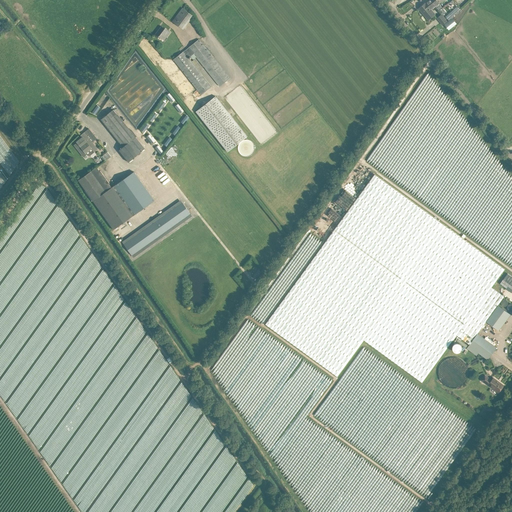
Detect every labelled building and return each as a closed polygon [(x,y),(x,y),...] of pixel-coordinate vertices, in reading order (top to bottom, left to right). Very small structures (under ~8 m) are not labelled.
[(429,0),(426,3),(429,6),(430,6),(432,9),(433,9),(436,7),(441,14),(442,14),(443,15),(446,12),(439,4),(440,4),(439,3),(437,0),(436,0),(429,0)] [(431,9),(432,9),(430,6),(429,6),(426,3),(419,8),(428,20),(435,14),(431,9)] [(462,9),(459,6),(457,8),(456,7),(446,16),(449,20),(462,9)] [(183,29),(192,15),(181,8),(172,22),(183,29)] [(446,22),(447,21),(443,15),(442,14),(441,14),(437,18),(442,25),(446,22)] [(448,29),(456,23),(452,19),(445,25),(448,29)] [(156,36),(164,41),(169,32),(162,27),(156,36)] [(199,38),(172,58),(199,95),(211,86),(199,70),(201,69),(193,58),(196,56),(218,86),(229,78),(199,38)] [(175,99),(169,92),(166,95),(172,102),(175,99)] [(247,136),(216,96),(196,112),(227,152),(247,136)] [(161,109),(166,102),(163,100),(158,107),(161,109)] [(183,111),(178,104),(175,106),(181,113),(183,111)] [(95,115),(100,108),(97,105),(92,112),(95,115)] [(130,130),(116,113),(113,109),(101,119),(104,123),(123,147),(119,150),(129,162),(141,152),(145,148),(136,137),(137,136),(132,129),(130,130)] [(152,121),(158,113),(155,111),(149,119),(152,121)] [(184,124),(189,117),(186,115),(181,122),(184,124)] [(144,132),(149,125),(146,123),(141,130),(144,132)] [(176,136),(181,129),(178,126),(173,133),(176,136)] [(77,142),(74,145),(77,149),(83,157),(86,154),(88,156),(90,156),(95,152),(94,151),(98,149),(92,142),(97,138),(89,129),(81,135),(82,137),(77,142)] [(155,141),(149,135),(147,137),(152,144),(155,141)] [(167,147),(173,140),(170,137),(164,144),(167,147)] [(164,152),(158,145),(155,148),(161,155),(164,152)] [(106,161),(111,157),(107,152),(102,156),(106,161)] [(78,180),(93,201),(113,229),(154,200),(134,171),(111,187),(109,183),(100,170),(100,171),(97,167),(78,180)] [(505,269),(443,225),(374,175),(265,324),(337,376),(364,340),(422,382),(456,334),(469,343),(486,322),(486,321),(498,330),(510,314),(498,305),(504,297),(491,287),(505,269)] [(183,202),(124,244),(132,255),(190,213),(183,202)] [(255,281),(261,273),(258,270),(251,278),(255,281)] [(511,276),(507,273),(500,284),(506,288),(508,286),(511,289),(511,276)] [(496,347),(492,344),(477,334),(467,348),(476,355),(478,353),(487,360),(496,347)] [(485,375),(481,380),(492,388),(492,387),(499,392),(504,385),(493,378),(491,380),(485,375)]
